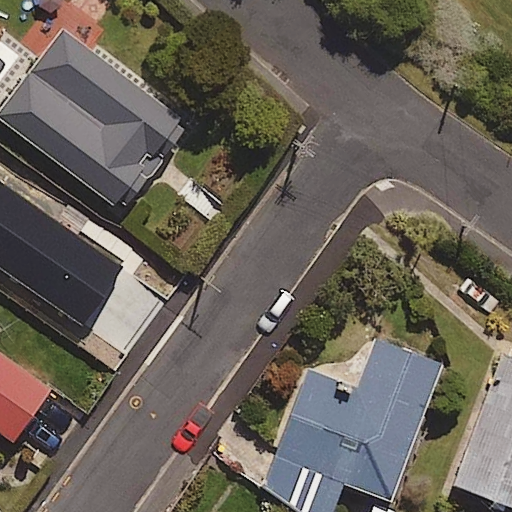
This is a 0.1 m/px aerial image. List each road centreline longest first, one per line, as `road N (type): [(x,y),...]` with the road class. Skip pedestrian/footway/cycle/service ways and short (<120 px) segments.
road 1 (residential): [(86,511),(376,118)]
road 2 (residential): [(376,118),(247,0)]
road 3 (residential): [(511,215),(376,118)]
